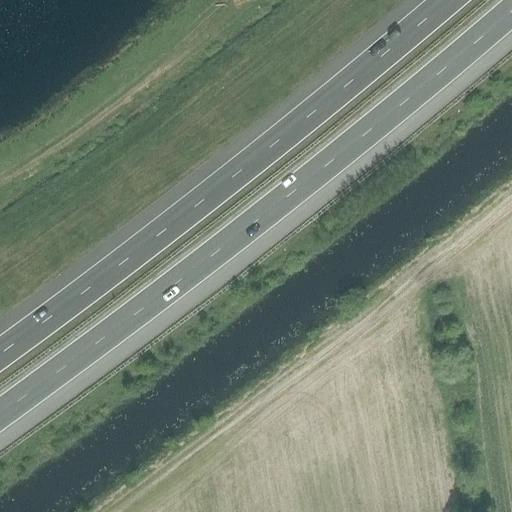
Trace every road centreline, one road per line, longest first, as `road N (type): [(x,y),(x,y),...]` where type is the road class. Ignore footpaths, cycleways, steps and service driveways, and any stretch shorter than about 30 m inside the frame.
road 1 (motorway): [(0,415),(257,220),(511,11)]
road 2 (motorway): [(445,0),(0,354)]
